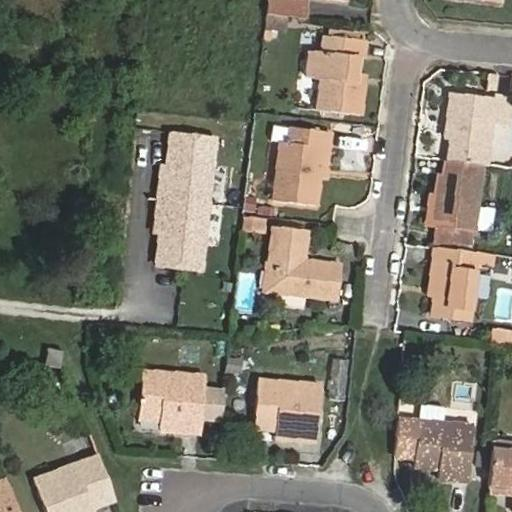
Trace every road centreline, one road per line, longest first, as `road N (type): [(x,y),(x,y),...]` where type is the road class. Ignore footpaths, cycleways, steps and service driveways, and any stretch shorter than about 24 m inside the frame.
road 1 (residential): [(386,323),(421,33)]
road 2 (residential): [(187,484),(362,494),(384,511)]
